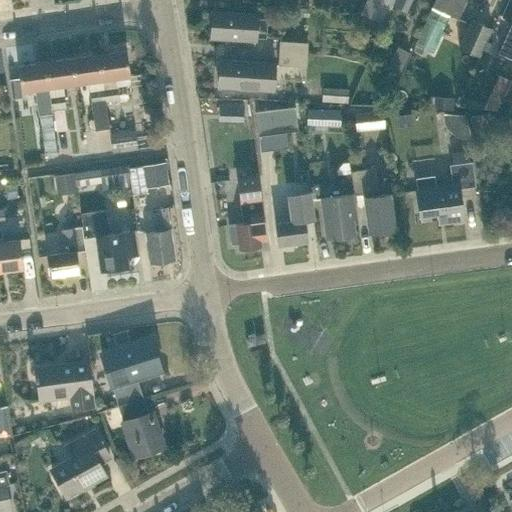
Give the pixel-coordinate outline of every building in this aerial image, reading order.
[(369,0),(363,14),(382,22),(384,23),(394,0),(393,0),(369,0)] [(434,0),(414,44),(432,52),(449,14),(457,18),(465,0),(434,0)] [(511,0),(509,0),(502,17),(511,21),(511,23),(498,53),(511,59),(511,0)] [(261,37),(262,18),(253,17),(253,13),(214,11),(212,39),(251,42),(251,36),(261,37)] [(377,34),(382,22),(363,14),(358,25),(377,34)] [(482,49),(491,28),(470,20),(462,40),(458,47),(479,56),(482,49)] [(308,53),(309,43),(281,41),(281,52),(308,53)] [(397,75),(409,53),(397,47),(386,69),(397,75)] [(116,88),(115,79),(131,76),(128,50),(100,54),(107,102),(119,100),(117,88),(116,88)] [(308,67),(308,53),(281,52),(280,65),(308,67)] [(106,103),(107,102),(100,54),(74,57),(77,84),(88,82),(89,92),(90,92),(95,130),(109,128),(106,103)] [(63,86),(77,84),(74,57),(47,61),(54,109),(53,109),(56,131),(66,130),(63,108),(65,108),(64,96),(63,86)] [(274,91),(275,63),(221,60),(219,88),(274,91)] [(50,109),(53,109),(54,109),(47,61),(20,65),(23,92),(35,90),(38,116),(39,116),(42,133),(52,132),(50,115),(50,109)] [(511,98),(511,74),(502,97),(511,98)] [(348,99),(349,88),(324,87),(324,98),(348,99)] [(191,98),(191,113),(237,114),(237,99),(191,98)] [(435,110),(453,111),(453,99),(435,98),(435,110)] [(254,114),(257,138),(297,132),(293,109),(254,114)] [(340,110),(308,109),(307,125),(340,126),(340,110)] [(383,110),(355,113),(356,132),(385,129),(383,110)] [(411,114),(397,115),(398,126),(412,125),(411,114)] [(437,114),(427,120),(436,136),(446,130),(437,114)] [(488,114),(470,117),(473,139),(491,136),(488,114)] [(110,134),(113,154),(138,149),(135,130),(110,134)] [(460,189),(476,187),(472,163),(450,166),(453,186),(437,188),(435,176),(415,178),(417,191),(420,216),(446,213),(447,222),(464,220),(460,189)] [(165,164),(143,168),(146,189),(169,186),(165,164)] [(129,165),(115,167),(118,188),(132,186),(130,170),(129,165)] [(132,186),(134,195),(147,193),(146,189),(143,168),(130,170),(132,186)] [(74,173),(76,187),(102,183),(100,169),(74,173)] [(370,233),(394,229),(389,195),(379,196),(375,169),(351,173),(354,196),(364,194),(370,233)] [(77,193),(76,187),(74,173),(55,176),(58,195),(77,193)] [(242,223),(228,224),(231,245),(238,244),(239,250),(261,247),(260,241),(266,240),(258,176),(236,179),(242,223)] [(305,221),(313,220),(310,195),(290,198),(293,222),(276,224),(279,246),(308,242),(305,221)] [(352,219),(355,218),(351,195),(320,199),(326,239),(355,235),(352,219)] [(152,262),(175,260),(169,207),(155,209),(158,231),(148,232),(152,262)] [(134,231),(111,234),(109,235),(106,210),(81,214),(85,237),(98,236),(102,270),(129,266),(128,256),(137,254),(134,231)] [(19,240),(0,243),(0,237),(2,237),(0,226),(0,272),(23,270),(19,240)] [(77,252),(84,251),(82,227),(61,230),(63,245),(68,245),(69,253),(48,256),(50,277),(80,273),(77,252)] [(315,351),(322,333),(285,319),(283,327),(293,331),(289,342),(315,351)] [(263,333),(262,334),(254,336),(257,344),(265,341),(263,333)] [(253,337),(246,339),(248,346),(255,344),(253,337)] [(119,408),(143,400),(136,379),(161,371),(151,339),(101,355),(119,408)] [(95,408),(92,382),(89,361),(73,363),(36,368),(40,399),(68,395),(70,411),(78,410),(95,408)] [(133,459),(164,450),(152,414),(148,415),(143,400),(119,408),(123,423),(122,423),(133,459)] [(8,405),(0,406),(0,437),(12,435),(8,405)] [(99,464),(110,458),(96,432),(68,447),(75,459),(52,471),(67,498),(106,476),(99,464)] [(28,448),(25,441),(14,446),(18,453),(28,448)] [(0,511),(11,511),(6,486),(10,485),(6,470),(0,471),(0,511)]
